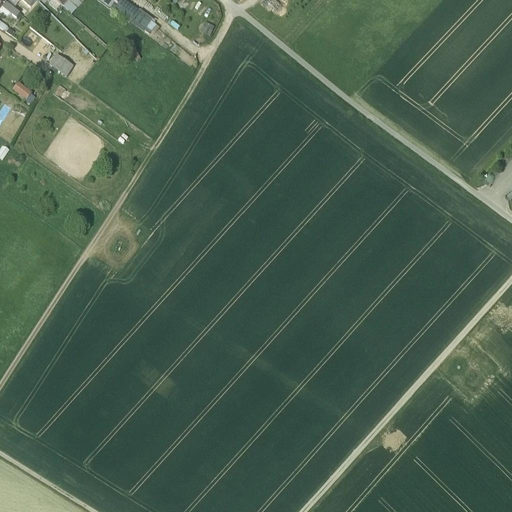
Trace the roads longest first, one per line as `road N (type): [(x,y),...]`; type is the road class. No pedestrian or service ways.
road 1 (track): [(0,388),(236,7)]
road 2 (track): [(227,0),(511,219)]
road 3 (track): [(511,279),(302,511)]
